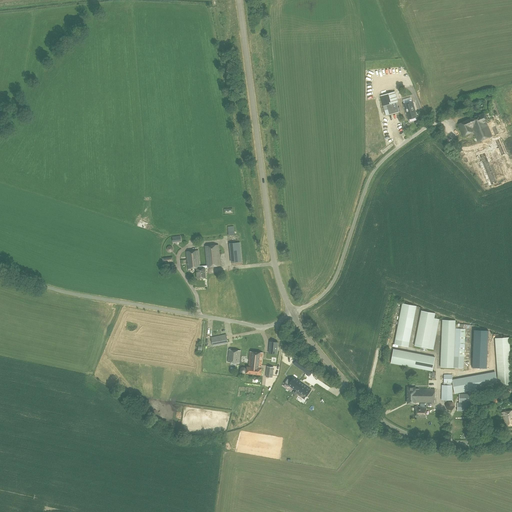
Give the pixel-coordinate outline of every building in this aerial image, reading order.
[(404,70),(401,72),(406,82),(410,80),(404,70)] [(397,107),(396,102),(398,102),(395,91),(380,96),(386,115),(390,114),(389,114),(399,112),(398,111),(400,111),(399,107),(397,107)] [(413,102),(408,103),(403,104),(407,120),(417,117),(413,102)] [(458,124),(462,135),(474,131),(478,141),(492,136),(486,122),(485,123),(485,121),(488,120),(484,113),(458,124)] [(478,150),(488,183),(498,180),(489,147),(478,150)] [(507,179),(511,176),(511,165),(511,166),(511,167),(511,169),(510,170),(504,170),(507,169),(505,169),(503,170),(503,169),(502,165),(502,164),(500,161),(497,162),(504,179),(507,179)] [(225,222),(198,222),(198,236),(225,236),(225,222)] [(240,243),(229,244),(231,264),(242,262),(240,243)] [(205,278),(205,268),(207,268),(207,267),(220,266),(218,245),(205,246),(207,265),(199,266),(198,251),(186,252),(188,268),(196,268),(196,269),(197,278),(205,278)] [(402,303),(394,344),(409,347),(416,306),(402,303)] [(434,349),(434,346),(439,319),(434,318),(435,313),(421,311),(414,346),(434,349)] [(464,368),(464,362),(466,324),(455,324),(456,320),(442,320),(441,356),(441,367),(464,368)] [(488,331),(474,330),(472,368),(487,368),(488,331)] [(223,344),(221,335),(211,337),(213,346),(223,344)] [(498,385),(511,384),(511,381),(509,337),(495,338),(498,385)] [(277,354),(278,342),(270,342),(269,353),(277,354)] [(229,349),(228,362),(239,363),(240,350),(238,350),(233,350),(229,349)] [(391,363),(420,369),(432,371),(435,357),(393,349),(391,363)] [(247,367),(246,373),(261,375),(262,368),(261,368),(263,353),(250,351),(248,367),(247,367)] [(313,371),(296,360),(293,364),(310,376),(313,371)] [(441,400),(448,400),(452,400),(452,385),(452,379),(452,375),(444,374),(441,374),(441,380),(444,380),(443,385),(442,385),(441,400)] [(294,377),(288,385),(294,390),(295,389),(307,397),(311,390),(299,382),(300,381),(294,377)] [(415,403),(415,408),(416,408),(415,417),(426,418),(426,407),(422,407),(422,402),(434,403),(435,389),(417,389),(417,388),(408,388),(408,397),(407,397),(407,402),(415,403)] [(280,401),(279,402),(290,410),(297,401),(283,390),(280,394),(278,392),(274,396),(280,401)] [(473,394),(460,394),(460,403),(457,403),(457,411),(473,412),(473,394)] [(453,402),(448,401),(445,405),(447,409),(452,410),(455,406),(453,402)] [(511,410),(502,412),(502,416),(503,415),(505,426),(511,424),(511,410)]
